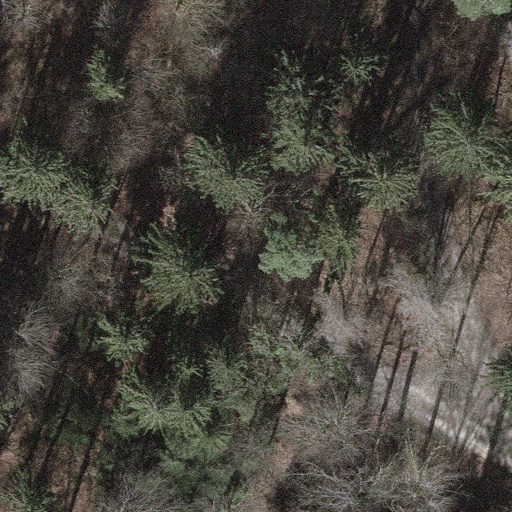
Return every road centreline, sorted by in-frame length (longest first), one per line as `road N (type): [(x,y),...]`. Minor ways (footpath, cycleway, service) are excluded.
road 1 (track): [(428,0),(431,140),(443,219),(511,432)]
road 2 (track): [(0,164),(329,343)]
road 3 (track): [(511,452),(329,343)]
